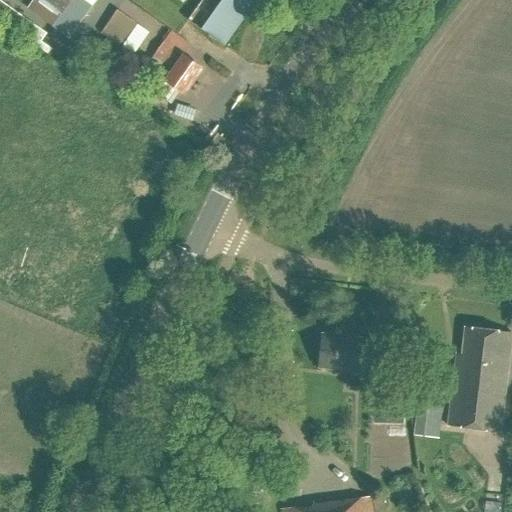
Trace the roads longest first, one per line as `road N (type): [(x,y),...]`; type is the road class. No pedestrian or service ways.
road 1 (unclassified): [(511,286),(300,262),(203,224)]
road 2 (secondary): [(81,511),(203,224)]
road 3 (secondary): [(203,224),(287,82),(349,0)]
